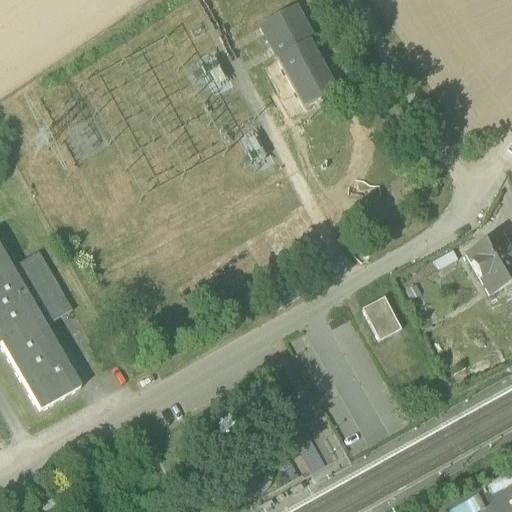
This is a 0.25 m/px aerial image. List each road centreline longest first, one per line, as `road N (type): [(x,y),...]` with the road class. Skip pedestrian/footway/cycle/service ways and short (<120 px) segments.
road 1 (residential): [(473,199),(435,238),(0,484)]
road 2 (residential): [(348,0),(473,199)]
